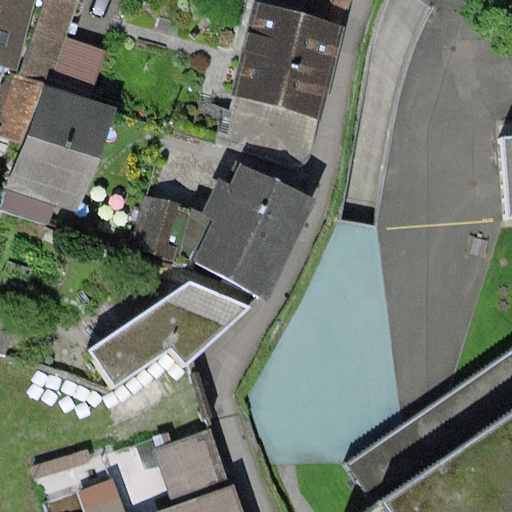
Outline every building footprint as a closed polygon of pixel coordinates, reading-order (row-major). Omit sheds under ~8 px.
[(0,0),(0,67),(1,68),(9,34),(17,0),(0,0)] [(42,95),(73,0),(46,0),(21,79),(9,75),(4,80),(0,95),(0,137),(22,145),(42,95)] [(310,0),(301,25),(336,36),(349,4),(334,0),(310,0)] [(252,11),(231,95),(267,105),(264,113),(261,124),(225,114),(215,146),(287,167),(293,167),(298,165),(302,162),(303,157),(336,36),(301,25),(252,11)] [(64,43),(51,85),(86,96),(99,54),(64,43)] [(8,181),(0,207),(0,212),(42,227),(48,203),(27,197),(29,189),(68,203),(87,158),(105,113),(42,95),(22,145),(8,181)] [(511,138),(498,139),(503,223),(511,222),(511,138)] [(301,201),(236,171),(226,193),(215,188),(206,209),(203,215),(142,202),(127,246),(174,259),(183,226),(209,233),(193,263),(221,278),(219,282),(259,298),(282,258),(301,201)] [(245,310),(185,286),(151,309),(83,355),(112,391),(167,354),(180,370),(245,310)] [(511,511),(511,348),(341,466),(369,507),(362,511),(511,511)] [(69,467),(86,511),(240,511),(215,431),(168,446),(165,435),(153,439),(176,511),(119,511),(98,458),(69,467)]
